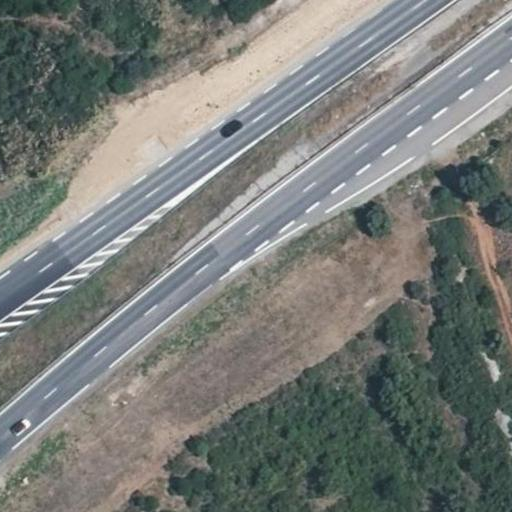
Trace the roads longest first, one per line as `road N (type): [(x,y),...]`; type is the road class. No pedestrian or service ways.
road 1 (primary): [(0,435),(245,233),(511,36)]
road 2 (primary): [(427,0),(0,299)]
